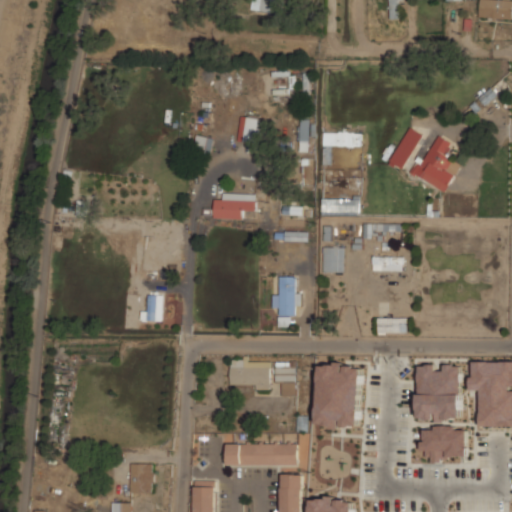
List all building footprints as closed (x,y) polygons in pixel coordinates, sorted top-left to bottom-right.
[(253,0),(253,10),(283,10),(283,0),(253,0)] [(401,16),(401,0),(390,0),(390,16),(401,16)] [(511,0),(480,0),(480,16),(511,16),(511,0)] [(258,141),(260,116),(242,114),(240,139),(258,141)] [(311,118),(300,118),(300,149),(311,149),(311,118)] [(390,162),(404,170),(425,133),(411,125),(390,162)] [(362,131),(325,131),(325,146),(362,146),(362,131)] [(214,135),(197,134),(196,151),(213,152),(214,135)] [(454,142),(439,134),(426,160),(418,156),(410,173),(448,192),(462,162),(447,155),(454,142)] [(215,198),(215,217),(245,217),(245,208),(256,209),(257,192),(224,192),(224,198),(215,198)] [(360,212),(360,197),(323,197),(323,212),(360,212)] [(284,214),(302,214),(302,206),(284,206),(284,214)] [(402,233),(402,222),(365,222),(365,233),(402,233)] [(309,241),(309,231),(286,231),(286,240),(309,241)] [(345,245),(324,245),(324,270),(345,270),(345,245)] [(374,270),(404,270),(404,255),(374,255),(374,270)] [(299,314),(298,274),(281,275),(281,293),(274,293),(275,306),(281,306),(281,314),(299,314)] [(142,311),(142,320),(164,320),(164,294),(149,294),(149,311),(142,311)] [(409,316),(379,316),(379,331),(409,331),(409,316)] [(272,358),(232,358),(232,386),(272,386),(272,358)] [(297,359),(277,359),(277,385),(283,385),(283,395),(297,395),(297,359)] [(435,395),(456,395),(456,407),(465,407),(465,367),(435,367),(435,395)] [(509,404),(509,374),(480,374),(479,404),(509,404)] [(332,415),(368,415),(369,396),(352,395),(352,385),(332,385),(332,415)] [(468,456),(468,426),(424,427),(425,459),(445,459),(445,456),(468,456)] [(229,441),(229,464),(299,464),(299,440),(229,441)] [(157,462),(132,462),(132,494),(157,494),(157,462)] [(281,472),(281,511),(303,511),(303,472),(281,472)] [(215,511),(216,479),(195,479),(194,511),(215,511)] [(354,511),(355,500),(337,499),(313,498),(312,511),(354,511)] [(113,511),(128,511),(128,501),(113,501),(113,511)]
